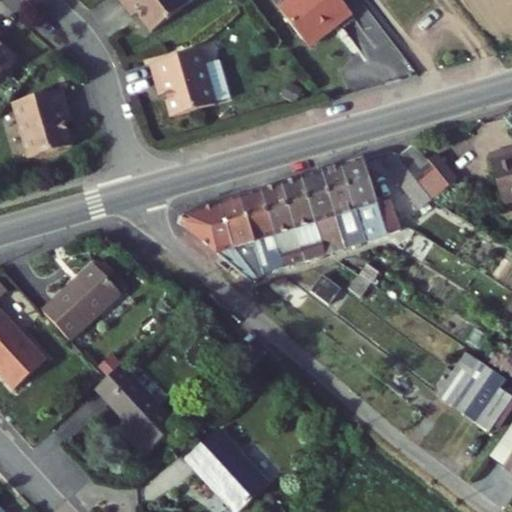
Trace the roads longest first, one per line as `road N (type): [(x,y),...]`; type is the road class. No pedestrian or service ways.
road 1 (residential): [(140,191),(165,233),(358,406),(492,511)]
road 2 (tertiary): [(140,191),(511,83)]
road 3 (residential): [(46,0),(94,52),(140,191)]
road 4 (tertiary): [(0,231),(140,191)]
